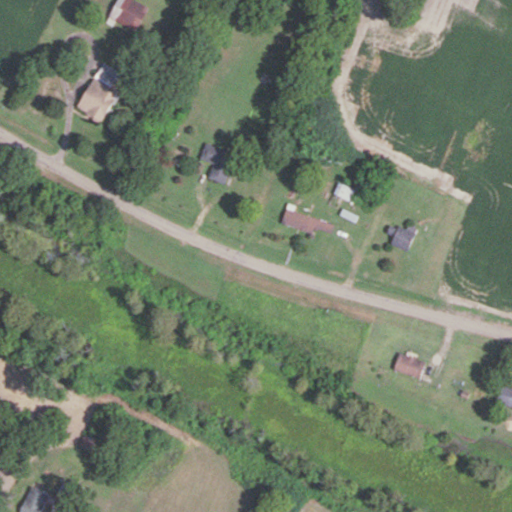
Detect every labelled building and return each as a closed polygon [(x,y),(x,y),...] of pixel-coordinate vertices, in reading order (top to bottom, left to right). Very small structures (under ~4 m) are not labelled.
[(130,28),(144,8),(132,0),(113,0),(110,4),(120,11),(116,18),(130,28)] [(72,102),(95,122),(116,99),(94,78),(72,102)] [(206,178),(224,183),(233,152),(204,144),(199,159),(210,163),(206,178)] [(354,189),(337,182),(332,193),(349,201),(354,189)] [(333,224),(284,208),(279,223),(310,233),(312,227),(330,233),(333,224)] [(415,229),(407,224),(404,229),(399,225),(390,240),(403,248),(415,229)] [(391,371),(418,377),(422,360),(395,354),(391,371)] [(511,406),(511,387),(496,387),(495,406),(511,406)] [(38,511),(45,492),(27,486),(21,507),(37,511),(38,511)]
